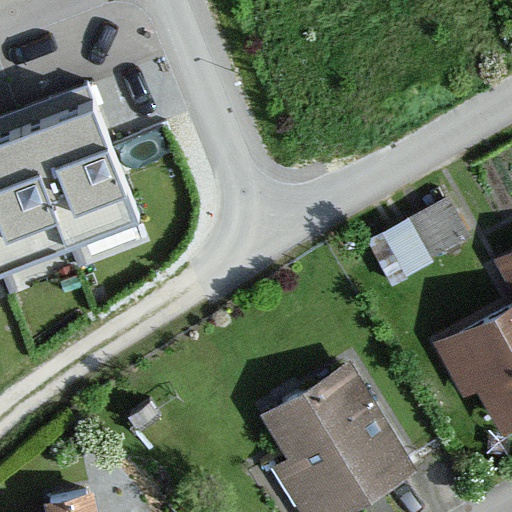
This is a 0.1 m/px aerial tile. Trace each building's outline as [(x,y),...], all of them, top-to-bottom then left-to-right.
[(94,84),(0,119),(0,262),(142,209),(94,84)] [(451,184),(372,230),(397,273),(476,227),(451,184)] [(508,301),(433,343),(487,437),(511,422),(511,250),(487,265),(508,301)] [(345,369),(269,417),(293,456),(274,468),(301,511),(345,511),(410,471),(345,369)] [(59,511),(105,511),(100,486),(56,496),(59,511)]
